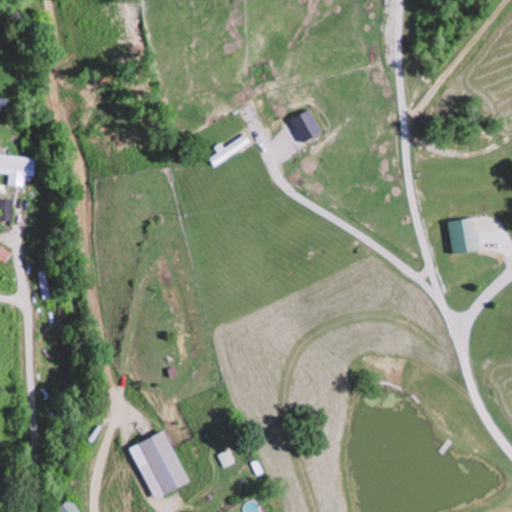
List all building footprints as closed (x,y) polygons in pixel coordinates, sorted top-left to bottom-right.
[(255,144),(250,135),(210,157),(215,166),(255,144)] [(26,187),(27,177),(37,178),(38,158),(0,154),(0,172),(12,174),(11,186),(26,187)] [(51,196),(42,194),(33,230),(42,232),(51,196)] [(0,222),(16,222),(16,200),(0,200),(0,222)] [(486,251),(479,218),(452,223),(458,257),(486,251)] [(168,321),(181,363),(193,359),(180,317),(168,321)] [(54,401),(58,391),(47,388),(37,418),(59,426),(66,405),(54,401)] [(194,483),(169,430),(143,443),(153,464),(145,468),(160,499),(194,483)]
